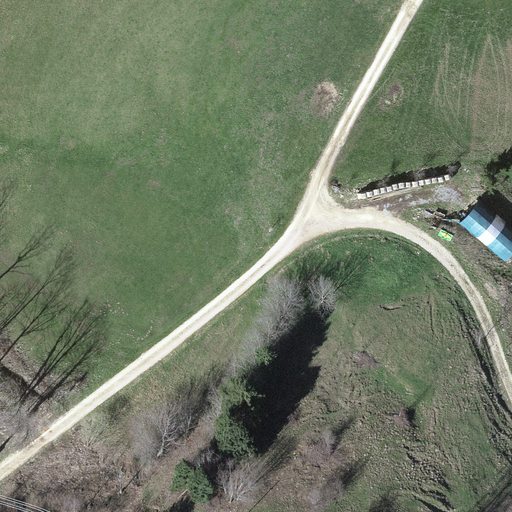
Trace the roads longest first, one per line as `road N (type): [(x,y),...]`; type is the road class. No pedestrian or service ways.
road 1 (track): [(0,470),(267,264),(320,213)]
road 2 (track): [(320,213),(387,224),(427,242),(479,304),(511,379)]
road 3 (track): [(320,213),(326,164),(414,0)]
